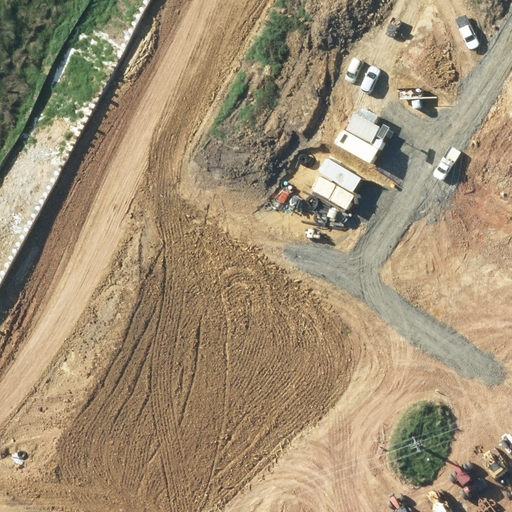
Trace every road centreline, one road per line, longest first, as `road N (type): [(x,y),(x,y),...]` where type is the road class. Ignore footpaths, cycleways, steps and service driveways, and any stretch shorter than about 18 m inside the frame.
road 1 (unknown): [(0,416),(238,0)]
road 2 (unknown): [(110,228),(511,461)]
